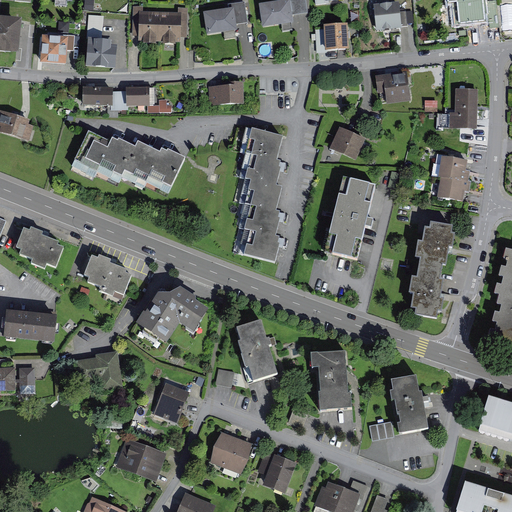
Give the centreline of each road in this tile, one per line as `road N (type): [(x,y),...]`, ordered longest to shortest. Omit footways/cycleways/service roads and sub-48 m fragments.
road 1 (residential): [(0,74),(287,72),(500,53)]
road 2 (residential): [(157,511),(207,406),(442,497)]
road 3 (primary): [(454,357),(175,256)]
road 4 (primary): [(175,256),(0,186)]
road 5 (residential): [(175,256),(141,311),(95,348),(61,360)]
road 6 (residential): [(494,206),(454,357)]
road 7 (residential): [(500,53),(494,206)]
road 8 (residential): [(475,364),(442,497)]
